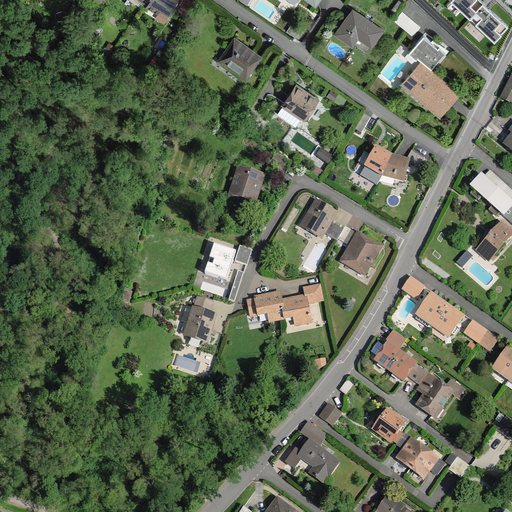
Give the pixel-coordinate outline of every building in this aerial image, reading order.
[(140,0),(164,17),(176,0),(140,0)] [(479,0),(448,0),(494,43),(509,28),(479,0)] [(352,8),(335,34),(355,47),(360,40),(371,48),(384,30),(352,8)] [(403,9),(396,19),(415,33),(423,23),(403,9)] [(420,60),(401,83),(440,117),(461,93),(431,68),(445,52),(424,34),(409,51),(420,60)] [(262,55),(234,35),(217,60),(245,79),(262,55)] [(511,76),(500,98),(511,104),(511,76)] [(320,98),(296,82),(281,104),(305,120),(320,98)] [(511,133),(502,145),(511,153),(511,133)] [(321,147),(316,155),(329,164),(335,156),(321,147)] [(405,183),(410,162),(392,157),(377,148),(364,168),(382,178),(405,183)] [(237,167),(228,196),(257,205),(266,176),(237,167)] [(506,218),(477,250),(491,263),(511,239),(511,192),(488,171),(473,188),(506,218)] [(337,212),(315,200),(300,227),(321,239),(337,212)] [(383,247),(357,232),(340,263),(365,277),(383,247)] [(214,246),(205,273),(225,280),(235,253),(214,246)] [(457,261),(463,267),(473,256),(467,251),(457,261)] [(402,290),(415,300),(424,288),(410,278),(402,290)] [(282,299),(281,292),(253,297),(257,317),(266,315),(268,324),(293,320),(294,328),(313,325),(309,306),(325,304),(322,284),(303,287),(305,295),(282,299)] [(433,293),(416,316),(448,340),(465,317),(433,293)] [(184,337),(207,344),(216,315),(192,308),(184,337)] [(474,321),(464,334),(489,353),(499,340),(474,321)] [(394,333),(373,362),(403,383),(407,377),(421,387),(417,391),(423,395),(416,405),(437,420),(454,397),(460,402),(467,391),(451,379),(446,387),(398,352),(406,341),(394,333)] [(511,351),(508,348),(493,371),(511,384),(511,351)] [(329,404),(319,415),(333,424),(340,414),(329,404)] [(387,411),(371,431),(390,445),(405,426),(387,411)] [(511,419),(508,417),(500,427),(508,434),(511,429),(511,419)] [(324,487),(342,463),(320,447),(328,437),(310,424),(302,435),(309,439),(299,452),(294,448),(283,462),(295,471),(302,461),(313,470),(309,476),(324,487)] [(411,440),(397,460),(426,480),(440,461),(411,440)] [(458,456),(452,470),(465,475),(471,462),(458,456)] [(413,511),(390,495),(377,511),(413,511)] [(296,511),(277,498),(266,511),(296,511)]
